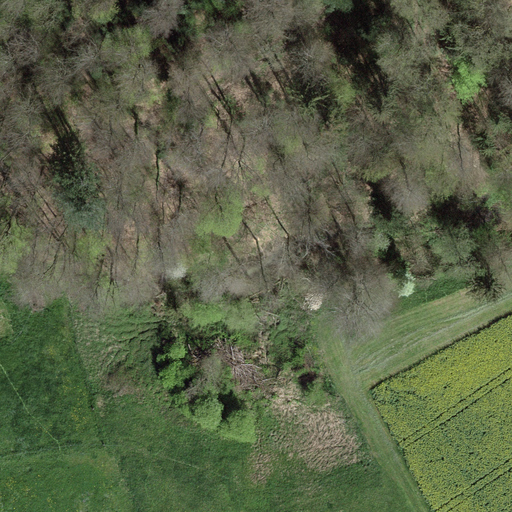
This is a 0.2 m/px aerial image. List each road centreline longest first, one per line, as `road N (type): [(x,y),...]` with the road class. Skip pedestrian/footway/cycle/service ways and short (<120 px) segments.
road 1 (track): [(347,0),(146,125)]
road 2 (track): [(420,511),(324,330)]
